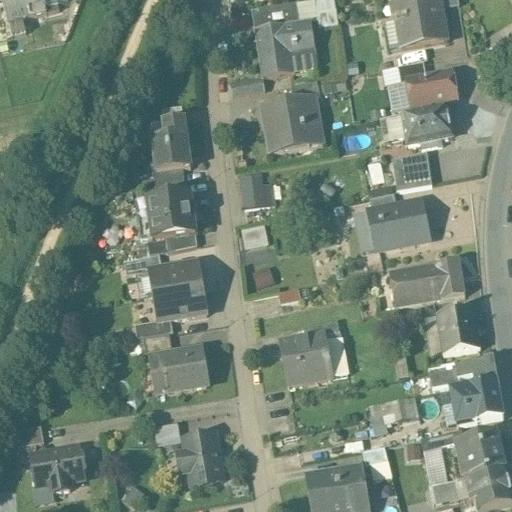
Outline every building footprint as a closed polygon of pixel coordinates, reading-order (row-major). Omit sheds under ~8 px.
[(1,0),(12,41),(26,38),(23,24),(46,18),(41,0),(1,0)] [(67,0),(41,0),(46,18),(60,15),(58,7),(69,4),(67,0)] [(439,0),(429,0),(397,5),(401,26),(403,26),(408,52),(448,45),(439,0)] [(457,0),(443,0),(446,12),(459,10),(457,0)] [(315,4),(297,7),(300,28),(311,26),(318,25),(319,33),(338,30),(336,14),(317,17),(315,4)] [(297,7),(258,13),(261,34),(300,28),(297,7)] [(300,28),(261,34),(263,47),(258,47),(264,84),(294,79),(291,58),(316,54),(311,26),(300,28)] [(424,67),(398,72),(401,87),(407,86),(407,85),(426,82),(424,67)] [(426,82),(407,85),(407,86),(413,119),(447,112),(446,106),(458,104),(453,77),(426,82)] [(318,87),(292,92),(294,105),(315,102),(315,103),(320,102),(318,87)] [(294,105),(262,111),(271,159),(310,152),(305,124),(318,122),(315,103),(315,102),(294,105)] [(413,119),(403,121),(408,151),(421,149),(422,155),(438,152),(436,146),(442,145),(444,146),(448,146),(450,144),(452,142),(454,139),(454,136),(452,134),(450,131),(447,112),(413,119)] [(185,124),(165,127),(167,142),(153,144),(157,177),(158,178),(184,175),(191,174),(185,124)] [(427,159),(392,166),(398,198),(459,186),(454,152),(453,152),(454,153),(427,158),(427,159)] [(380,169),(367,171),(369,182),(382,180),(380,169)] [(184,175),(158,178),(157,177),(153,177),(156,193),(185,187),(184,175)] [(261,178),(240,181),(242,193),(263,190),(261,178)] [(185,187),(156,193),(158,205),(189,201),(187,187),(185,187)] [(272,188),(263,190),(266,212),(275,211),(272,188)] [(263,190),(242,193),(245,215),(266,212),(263,190)] [(394,200),(370,205),(372,217),(397,212),(394,200)] [(158,205),(148,206),(153,246),(148,247),(151,262),(160,260),(169,258),(167,244),(196,240),(191,201),(189,201),(158,205)] [(372,217),(367,218),(376,257),(402,252),(401,250),(430,244),(422,206),(397,212),(372,217)] [(244,234),(248,254),(271,249),(267,229),(244,234)] [(196,240),(167,244),(169,258),(198,252),(196,240)] [(151,262),(124,268),(127,282),(150,278),(150,276),(162,274),(160,260),(151,262)] [(459,266),(390,278),(396,314),(465,302),(459,266)] [(162,274),(150,276),(150,278),(155,302),(202,294),(198,268),(162,274)] [(270,271),(252,277),(257,292),(275,285),(270,271)] [(202,294),(155,302),(159,327),(159,329),(171,327),(207,321),(202,294)] [(300,295),(279,298),(281,309),(302,305),(300,295)] [(473,316),(438,321),(444,361),(480,355),(473,316)] [(338,326),(325,328),(327,340),(340,338),(338,326)] [(159,327),(135,331),(138,345),(144,344),(144,343),(170,339),(173,339),(171,327),(159,329),(159,327)] [(325,328),(303,332),(305,344),(324,341),(327,340),(325,328)] [(170,339),(144,343),(144,344),(147,359),(172,355),(170,339)] [(305,344),(281,348),(289,391),(332,383),(347,380),(341,344),(325,347),(324,341),(305,344)] [(201,356),(153,364),(159,400),(207,392),(201,356)] [(493,364),(429,377),(433,396),(460,391),(461,386),(474,383),(476,392),(498,388),(493,364)] [(476,392),(451,396),(458,432),(505,423),(498,388),(476,392)] [(415,404),(382,411),(386,430),(419,423),(415,404)] [(178,431),(156,434),(158,450),(180,446),(178,431)] [(41,432),(14,437),(17,453),(44,448),(41,432)] [(462,435),(422,445),(424,457),(456,449),(456,448),(465,446),(462,435)] [(465,446),(456,448),(456,449),(461,470),(455,471),(458,485),(470,483),(506,475),(497,438),(465,446)] [(215,440),(185,445),(187,460),(179,461),(182,478),(190,477),(193,491),(222,486),(215,440)] [(385,453),(364,458),(368,472),(389,467),(385,453)] [(79,454),(33,462),(38,492),(52,489),(54,498),(71,495),(69,486),(84,484),(79,454)] [(369,511),(362,472),(307,481),(312,511),(369,511)] [(511,500),(506,475),(470,483),(472,490),(467,491),(471,506),(476,505),(477,511),(501,511),(511,509),(511,500)]
